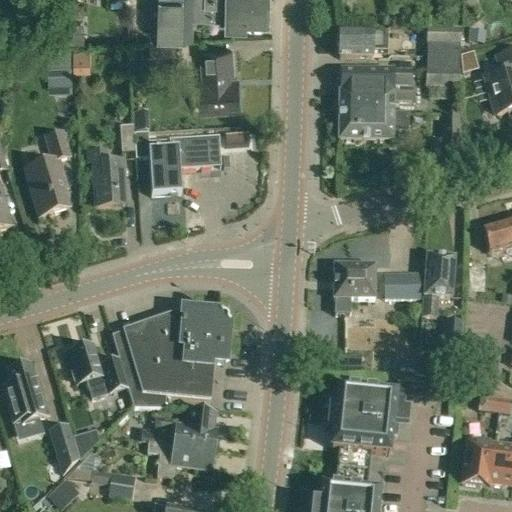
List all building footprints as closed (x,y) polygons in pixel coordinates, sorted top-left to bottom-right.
[(176,38),(191,39),(191,20),(229,21),(229,27),(245,27),(245,21),(267,21),(267,6),(268,6),(268,0),(156,0),(155,37),(176,38)] [(73,5),(73,15),(83,15),(83,5),(73,5)] [(143,24),(133,24),(133,37),(143,37),(143,24)] [(426,47),(458,48),(459,48),(460,31),(425,30),(425,47),(426,47)] [(469,31),(467,45),(483,47),(485,33),(469,31)] [(339,49),(338,61),(372,61),(372,53),(386,54),(387,34),(373,34),(339,34),(339,37),(336,39),(336,47),(339,49)] [(178,64),(177,41),(149,43),(150,65),(178,64)] [(458,60),(458,48),(426,47),(426,60),(458,60)] [(203,53),(204,81),(201,81),(203,113),(239,110),(237,79),(233,79),(231,52),(203,53)] [(511,53),(493,59),(499,78),(485,82),(495,118),(511,112),(511,53)] [(464,71),(475,68),(472,57),(461,60),(464,71)] [(458,73),(458,60),(426,60),(426,73),(458,73)] [(458,73),(426,73),(425,73),(424,89),(459,90),(459,73),(458,73)] [(338,96),(338,117),(405,117),(405,112),(393,111),(393,105),(411,106),(411,76),(407,75),(340,75),(340,96),(338,96)] [(56,76),(57,93),(73,92),(72,76),(56,76)] [(405,117),(338,117),(337,144),(391,145),(391,144),(396,144),(396,134),(406,134),(406,117),(405,117)] [(441,118),(441,141),(458,142),(459,119),(441,118)] [(131,129),(119,130),(121,156),(133,155),(131,129)] [(43,140),(50,165),(57,163),(57,165),(71,162),(62,134),(43,140)] [(225,149),(249,148),(248,135),(224,137),(225,149)] [(135,162),(147,161),(150,199),(181,197),(179,173),(220,170),(218,140),(148,145),(147,136),(133,137),(135,162)] [(123,163),(106,165),(105,154),(86,155),(87,167),(91,166),(94,211),(126,209),(123,163)] [(383,173),(405,170),(404,158),(381,161),(383,173)] [(57,163),(50,165),(24,173),(38,220),(67,211),(62,195),(61,195),(56,181),(62,180),(57,165),(57,163)] [(342,187),(351,184),(348,175),(339,177),(342,187)] [(0,231),(10,229),(0,195),(0,231)] [(487,255),(511,248),(511,233),(510,227),(481,235),(487,255)] [(424,258),(421,298),(422,320),(436,320),(437,300),(449,301),(453,260),(424,258)] [(332,268),(332,303),(334,302),(333,318),(349,318),(349,303),(374,303),(374,268),(332,268)] [(483,276),(484,298),(496,298),(496,276),(483,276)] [(419,303),(419,277),(395,277),(383,277),(384,303),(419,303)] [(112,294),(115,313),(149,307),(146,288),(112,294)] [(511,299),(500,297),(499,306),(510,307),(511,299)] [(164,413),(165,399),(206,403),(209,365),(224,367),(228,325),(222,318),(183,314),(129,332),(110,338),(116,355),(132,411),(163,412),(164,413)] [(461,366),(461,364),(463,324),(445,324),(443,371),(461,372),(461,366)] [(91,403),(125,393),(116,364),(101,369),(99,363),(97,364),(92,349),(68,356),(73,373),(69,375),(73,386),(77,385),(77,387),(85,385),(91,403)] [(463,349),(463,363),(486,364),(486,350),(463,349)] [(333,364),(333,376),(359,376),(359,364),(333,364)] [(400,376),(412,376),(412,364),(400,364),(400,376)] [(17,369),(10,371),(10,373),(6,375),(10,389),(2,391),(12,426),(20,424),(21,426),(48,418),(37,381),(34,382),(30,367),(19,371),(17,369)] [(396,397),(393,422),(409,424),(411,406),(404,406),(405,401),(448,403),(449,387),(396,385),(395,397),(396,397)] [(391,440),(393,422),(396,397),(395,397),(337,391),(335,409),(328,408),(325,432),(332,433),(330,451),(338,452),(333,490),(320,488),(318,507),(311,506),(309,511),(376,511),(378,495),(366,493),(370,456),(389,458),(391,440)] [(478,413),(497,415),(499,403),(480,400),(478,413)] [(499,403),(497,415),(509,417),(510,404),(499,403)] [(213,454),(216,433),(214,433),(216,413),(188,413),(186,429),(176,428),(177,425),(154,422),(153,433),(141,432),(140,443),(147,444),(213,454)] [(49,434),(62,478),(77,463),(67,429),(49,434)] [(210,475),(213,454),(147,444),(146,457),(158,459),(156,479),(172,482),(174,470),(210,475)] [(489,490),(489,485),(488,485),(493,447),(467,444),(461,486),(489,490)] [(488,485),(489,485),(511,487),(511,449),(493,447),(488,485)] [(90,482),(110,485),(133,489),(135,480),(97,475),(92,474),(90,482)] [(74,491),(65,482),(47,500),(55,508),(74,491)] [(133,489),(110,485),(109,488),(107,500),(131,504),(133,489)]
